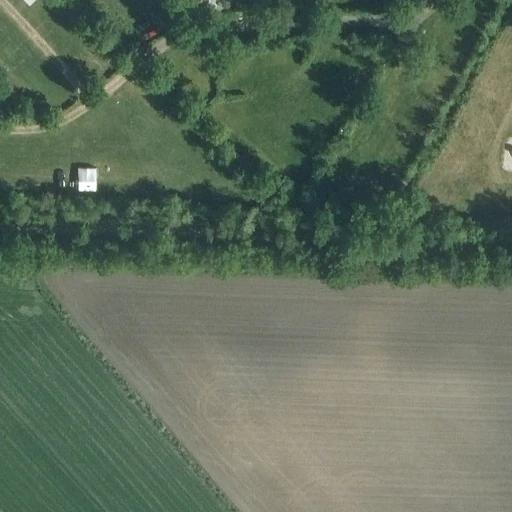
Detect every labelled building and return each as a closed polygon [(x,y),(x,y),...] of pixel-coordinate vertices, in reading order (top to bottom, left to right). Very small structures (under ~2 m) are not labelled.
[(61,0),(33,0),(47,16),(64,3),(61,0)] [(434,30),(462,45),(469,31),(441,16),(434,30)] [(93,67),(111,46),(94,32),(76,53),(93,67)] [(262,51),(270,66),(287,58),(279,42),(262,51)] [(492,42),(486,58),(506,65),(511,49),(492,42)] [(250,71),(249,49),(217,51),(218,73),(250,71)] [(350,52),(339,68),(356,79),(367,63),(350,52)] [(183,58),(189,81),(208,76),(202,53),(183,58)] [(24,100),(40,83),(25,69),(9,86),(24,100)] [(117,94),(132,114),(156,96),(142,76),(117,94)] [(230,105),(213,120),(231,139),(248,124),(230,105)] [(302,129),(317,139),(329,122),(313,112),(302,129)] [(399,126),(412,134),(421,119),(408,112),(399,126)] [(449,149),(440,167),(456,175),(466,157),(449,149)] [(219,189),(228,170),(200,156),(191,176),(219,189)] [(45,189),(46,165),(24,165),(23,189),(45,189)] [(85,186),(84,166),(64,167),(64,187),(85,186)]
